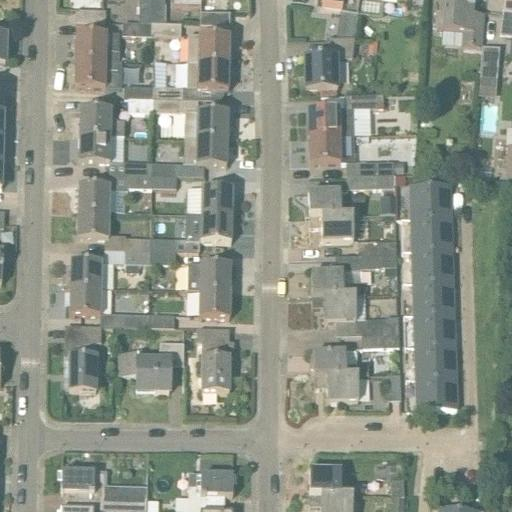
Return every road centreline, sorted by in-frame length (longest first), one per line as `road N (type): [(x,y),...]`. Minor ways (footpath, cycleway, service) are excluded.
road 1 (residential): [(268,442),(268,0)]
road 2 (residential): [(30,325),(37,0)]
road 3 (residential): [(28,440),(268,442)]
road 4 (residential): [(268,442),(476,447)]
